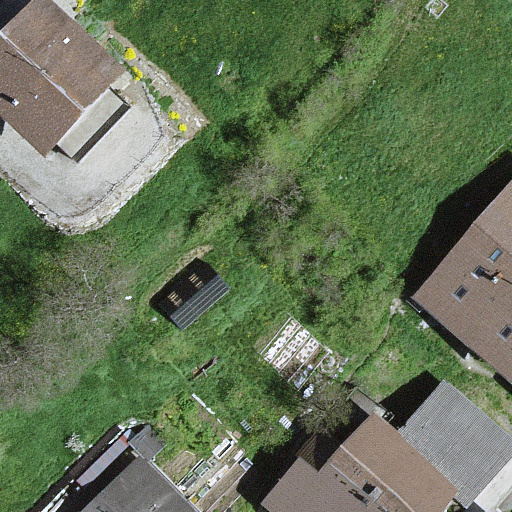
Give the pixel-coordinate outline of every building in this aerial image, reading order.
[(31,0),(12,0),(0,12),(0,139),(21,161),(107,78),(31,0)] [(511,174),(409,287),(503,372),(511,361),(511,174)] [(511,361),(503,372),(497,381),(511,394),(511,361)] [(433,379),(377,437),(447,501),(500,444),(433,379)] [(377,437),(355,417),(300,477),(286,464),(247,507),(251,511),(437,511),(447,501),(377,437)] [(185,511),(127,450),(61,511),(185,511)]
